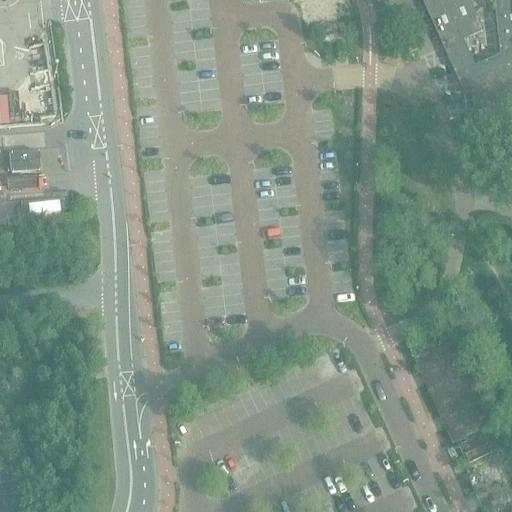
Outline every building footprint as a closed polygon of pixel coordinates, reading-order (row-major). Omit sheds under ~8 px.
[(301,0),(309,17),(319,38),(347,25),(337,4),(335,0),(301,0)] [(422,0),(443,47),(444,49),(484,31),(469,0),(422,0)] [(511,1),(493,4),(498,56),(470,68),(471,73),(462,73),(463,89),(472,88),(478,140),(511,136),(511,1)] [(36,150),(7,152),(9,172),(38,169),(36,150)] [(455,313),(446,317),(451,328),(456,326),(460,324),(455,313)] [(451,443),(493,424),(454,339),(412,358),(451,443)]
